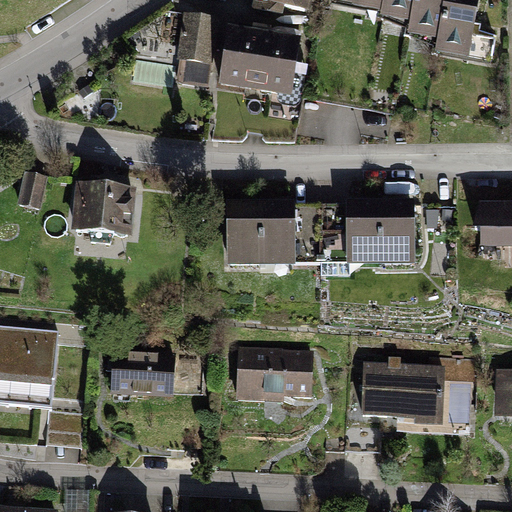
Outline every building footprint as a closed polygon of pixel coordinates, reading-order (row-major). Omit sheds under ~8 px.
[(333,0),(279,0),(276,14),(327,27),(333,0)] [(356,0),(355,11),(386,18),(390,0),(356,0)] [(390,0),(386,18),(385,22),(413,28),(418,0),(390,0)] [(418,0),(413,28),(410,41),(440,47),(450,0),(418,0)] [(480,0),(450,0),(440,47),(437,62),(467,68),(480,0)] [(304,51),(219,33),(206,93),(291,110),(304,51)] [(136,76),(153,82),(160,62),(143,57),(136,76)] [(21,197),(32,199),(37,171),(26,169),(21,197)] [(126,252),(133,199),(72,191),(65,244),(126,252)] [(478,260),(511,260),(511,210),(478,211),(478,260)] [(408,272),(409,216),(345,215),(344,271),(408,272)] [(291,217),(226,218),(227,275),(292,274),(291,217)] [(0,393),(48,400),(55,345),(0,337),(0,393)] [(313,369),(238,360),(232,410),(307,419),(313,369)] [(441,380),(360,374),(355,439),(436,445),(441,380)] [(172,378),(106,375),(104,408),(170,412),(172,378)] [(511,380),(494,380),(493,436),(511,436),(511,380)]
